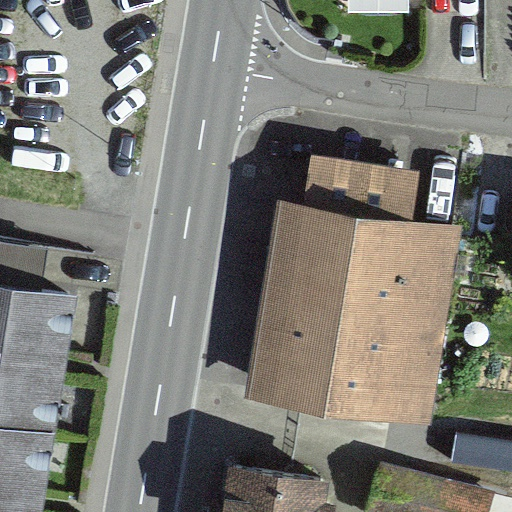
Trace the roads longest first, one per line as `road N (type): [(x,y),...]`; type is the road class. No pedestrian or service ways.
road 1 (primary): [(214,70),(141,511)]
road 2 (residential): [(511,116),(214,70)]
